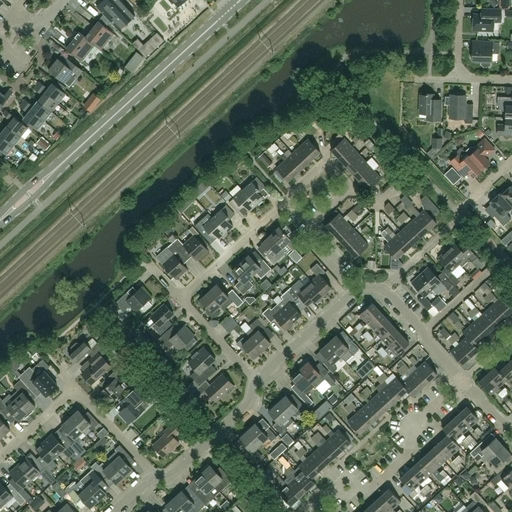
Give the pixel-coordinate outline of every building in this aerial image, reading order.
[(120,0),(104,0),(97,7),(119,31),(135,17),(126,7),(120,0)] [(482,15),(474,15),(473,30),(493,31),(494,22),(501,22),(501,10),(482,9),(482,15)] [(99,21),(86,37),(85,38),(95,45),(101,50),(114,34),(99,21)] [(95,45),(85,38),(86,37),(79,32),(66,49),(82,61),(95,45)] [(144,46),(138,40),(133,44),(146,58),(164,41),(158,33),(144,46)] [(492,53),(499,54),(499,43),(473,42),(472,53),(471,55),(470,58),(472,59),(472,61),(481,61),(481,65),(484,67),(488,68),(491,65),(491,61),(492,61),(492,53)] [(62,54),(58,59),(49,70),(65,83),(72,75),(76,79),(83,71),(62,54)] [(37,86),(59,103),(66,94),(53,83),(48,89),(40,82),(37,86)] [(52,112),(59,103),(37,86),(34,89),(43,96),(38,101),(52,112)] [(0,107),(13,92),(9,89),(4,96),(0,92),(0,107)] [(450,105),(449,118),(465,119),(465,123),(472,123),(473,104),(466,104),(466,95),(463,95),(463,94),(462,93),(456,93),(455,94),(455,95),(450,95),(450,97),(445,97),(445,105),(450,105)] [(94,94),(85,106),(91,111),(100,99),(94,94)] [(434,94),(426,94),(426,95),(420,95),(420,114),(427,114),(427,120),(440,120),(441,100),(433,100),(434,94)] [(505,117),(511,117),(511,105),(511,97),(498,97),(497,106),(499,106),(498,110),(506,110),(505,117)] [(45,121),(52,112),(38,101),(34,107),(25,100),(23,103),(45,121)] [(38,130),(45,121),(23,103),(20,106),(28,113),(24,119),(38,130)] [(7,126),(21,137),(28,128),(7,110),(4,114),(12,120),(7,126)] [(511,117),(505,117),(505,125),(498,124),(498,136),(503,136),(506,140),(510,136),(511,136),(511,117)] [(0,134),(14,146),(21,137),(7,126),(3,131),(0,129),(0,134)] [(287,132),(292,137),(295,134),(291,129),(287,132)] [(288,140),(292,137),(287,132),(283,135),(288,140)] [(0,149),(7,155),(14,146),(0,134),(0,149)] [(360,139),(357,135),(352,140),(356,143),(360,139)] [(339,158),(352,146),(344,138),(331,150),(339,158)] [(300,146),(312,159),(320,152),(308,139),(300,146)] [(469,156),(481,170),(490,162),(486,158),(495,150),(485,139),(474,148),(470,148),(466,152),(469,156)] [(275,143),(271,146),(276,151),(279,148),(275,143)] [(272,155),(276,151),(271,146),(268,150),(272,155)] [(312,159),(300,146),(292,154),(304,167),(312,159)] [(339,158),(346,166),(359,154),(352,146),(339,158)] [(469,173),(473,178),(481,170),(469,156),(466,152),(461,147),(457,151),(458,155),(450,162),(464,177),(469,173)] [(258,157),(267,168),(272,163),(262,153),(258,157)] [(304,167),(292,154),(284,161),(296,174),(304,167)] [(353,174),(366,162),(359,154),(346,166),(353,174)] [(296,174),(284,161),(276,168),(288,181),(296,174)] [(353,174),(361,182),(374,170),(366,162),(353,174)] [(374,170),(361,182),(368,190),(381,178),(374,170)] [(461,177),(456,172),(449,179),(454,184),(461,177)] [(243,190),(256,205),(264,198),(258,193),(265,187),(256,177),(243,190)] [(205,179),(199,185),(204,190),(210,185),(205,179)] [(501,195),(511,208),(511,207),(511,187),(510,186),(501,195)] [(256,205),(243,190),(229,202),(238,212),(244,206),(249,211),(256,205)] [(503,226),(511,219),(506,213),(511,208),(501,195),(500,193),(490,202),(499,212),(494,216),(503,226)] [(417,217),(428,230),(437,222),(432,217),(440,210),(426,195),(421,200),(424,210),(417,217)] [(361,202),(347,215),(350,218),(355,214),(364,206),(361,202)] [(212,218),(226,233),(233,226),(228,221),(235,215),(226,205),(212,218)] [(417,210),(412,205),(409,209),(413,213),(417,210)] [(404,212),(400,216),(405,221),(409,217),(404,212)] [(326,225),(333,233),(346,221),(339,213),(326,225)] [(355,214),(350,218),(353,222),(358,217),(355,214)] [(405,221),(400,216),(397,219),(401,224),(405,221)] [(409,224),(420,237),(428,230),(417,217),(409,224)] [(226,233),(212,218),(199,230),(207,240),(214,234),(219,239),(226,233)] [(341,241),(354,229),(346,221),(333,233),(341,241)] [(301,242),(284,223),(271,235),(282,248),(287,243),(293,250),(301,242)] [(401,232),(412,245),(420,237),(409,224),(401,232)] [(361,231),(365,234),(370,229),(366,226),(361,231)] [(388,227),(384,230),(389,235),(393,232),(388,227)] [(341,241),(348,249),(361,237),(354,229),(341,241)] [(365,234),(368,238),(373,233),(370,229),(365,234)] [(396,259),(404,252),(393,239),(389,235),(384,230),(381,233),(389,242),(384,246),(396,259)] [(393,239),(404,252),(412,245),(401,232),(393,239)] [(271,235),(262,243),(262,244),(270,252),(266,256),(274,265),(278,261),(277,260),(286,252),(282,248),(271,235)] [(172,243),(182,253),(187,249),(197,259),(207,250),(194,236),(184,245),(178,238),(172,243)] [(361,237),(348,249),(355,258),(369,246),(364,241),(361,237)] [(177,258),(182,253),(172,243),(167,248),(173,255),(163,264),(176,278),(187,269),(177,258)] [(477,257),(465,244),(460,248),(455,243),(446,250),(459,265),(462,267),(468,262),(471,262),(477,257)] [(459,265),(446,250),(438,258),(446,267),(441,271),(449,279),(454,275),(451,272),(459,265)] [(249,255),(241,263),(252,276),(256,273),(261,278),(271,269),(263,260),(258,265),(249,255)] [(253,285),(250,282),(249,280),(252,276),(241,263),(232,271),(241,280),(235,286),(243,294),(253,285)] [(317,276),(311,281),(323,295),(332,287),(322,276),(326,272),(317,263),(311,269),(317,276)] [(450,291),(455,286),(445,275),(440,280),(428,267),(420,275),(433,290),(441,282),(450,291)] [(423,295),(418,300),(428,311),(433,306),(425,297),(433,290),(420,275),(411,282),(423,295)] [(318,303),(324,297),(323,295),(311,281),(305,287),(299,280),(290,288),(299,297),(307,306),(313,300),(315,302),(316,302),(318,303)] [(217,284),(209,292),(221,305),(224,308),(232,301),(238,307),(244,302),(232,289),(227,295),(217,284)] [(455,286),(450,291),(455,297),(460,292),(455,286)] [(152,305),(148,300),(151,298),(141,288),(129,298),(125,294),(115,303),(123,312),(131,306),(136,311),(140,307),(144,312),(152,305)] [(283,299),(277,304),(294,322),(302,315),(292,304),(299,297),(290,288),(281,297),(283,299)] [(201,299),(201,300),(200,301),(199,303),(202,306),(204,306),(206,305),(210,310),(207,312),(213,318),(219,312),(216,309),(221,305),(209,292),(201,299)] [(491,292),(487,295),(492,300),(495,297),(491,292)] [(488,303),(492,300),(487,295),(484,298),(488,303)] [(511,305),(503,296),(495,303),(506,316),(511,310),(511,305)] [(439,312),(447,305),(439,297),(432,303),(439,312)] [(411,307),(415,311),(421,306),(418,302),(411,307)] [(118,310),(112,303),(106,308),(115,318),(119,315),(116,312),(118,310)] [(359,315),(367,323),(380,311),(372,303),(359,315)] [(499,323),(506,316),(495,303),(487,310),(499,323)] [(151,317),(143,323),(148,329),(152,325),(160,335),(166,330),(161,326),(168,319),(174,314),(164,304),(151,317)] [(285,330),(294,322),(277,304),(271,310),(269,307),(263,313),(271,323),(275,319),(285,330)] [(476,315),(491,331),(499,323),(487,310),(482,314),(475,307),(471,310),(476,315)] [(491,331),(476,315),(471,310),(468,313),(475,321),(470,325),(482,338),(491,331)] [(367,323),(374,331),(387,319),(380,311),(367,323)] [(225,329),(235,320),(231,315),(221,324),(225,329)] [(251,338),(262,351),(271,343),(261,333),(266,328),(257,319),(248,327),(250,329),(246,333),(251,338)] [(381,339),(394,327),(387,319),(374,331),(381,339)] [(229,334),(234,329),(238,334),(243,329),(239,325),(235,320),(225,329),(229,334)] [(459,321),(456,324),(460,329),(464,326),(459,321)] [(355,327),(359,331),(363,327),(360,323),(355,327)] [(462,332),(467,337),(474,345),(475,345),(482,338),(470,325),(462,332)] [(193,337),(194,336),(184,326),(170,339),(165,333),(157,340),(167,350),(174,344),(179,350),(184,345),(188,349),(197,341),(193,337)] [(381,339),(389,347),(402,335),(394,327),(381,339)] [(362,336),(366,339),(371,334),(367,331),(362,336)] [(452,336),(456,341),(460,338),(455,333),(452,336)] [(71,349),(73,350),(69,354),(77,362),(88,352),(92,357),(111,339),(107,334),(97,344),(92,339),(87,344),(83,340),(79,344),(78,343),(76,343),(71,347),(71,349)] [(374,338),(371,334),(366,339),(369,343),(374,338)] [(328,343),(341,357),(346,362),(359,350),(354,346),(349,340),(344,344),(337,335),(328,343)] [(402,335),(389,347),(396,355),(409,343),(402,335)] [(470,357),(459,344),(456,341),(452,336),(448,339),(455,347),(451,351),(463,364),(470,357)] [(459,344),(470,357),(479,349),(475,345),(474,345),(467,337),(459,344)] [(251,338),(246,341),(243,338),(237,344),(242,350),(245,348),(254,358),(262,351),(251,338)] [(341,357),(328,343),(320,351),(328,359),(323,363),(333,373),(337,369),(333,364),(341,357)] [(204,370),(216,360),(204,347),(193,358),(193,359),(189,363),(196,371),(191,376),(199,386),(210,376),(204,370)] [(385,351),(382,347),(377,352),(380,355),(385,351)] [(389,354),(385,351),(380,355),(384,359),(389,354)] [(111,367),(105,361),(98,352),(89,360),(93,364),(82,374),(91,384),(111,367)] [(414,365),(417,362),(413,357),(409,360),(414,365)] [(323,377),(320,374),(308,361),(299,370),(311,382),(311,383),(314,386),(316,388),(325,380),(331,386),(335,382),(327,373),(323,377)] [(417,369),(429,381),(437,374),(425,361),(417,369)] [(406,372),(409,369),(405,364),(401,367),(406,372)] [(507,380),(506,381),(511,385),(511,383),(511,370),(507,364),(499,371),(499,372),(507,380)] [(116,378),(124,371),(120,366),(105,380),(109,384),(102,391),(111,402),(125,389),(116,378)] [(21,379),(30,389),(31,390),(37,385),(46,396),(57,386),(44,371),(38,376),(30,367),(19,377),(21,379)] [(401,367),(398,370),(402,375),(406,372),(401,367)] [(487,375),(499,388),(506,381),(507,380),(499,372),(499,371),(495,367),(487,375)] [(409,376),(421,389),(429,381),(417,369),(409,376)] [(314,386),(311,383),(311,382),(299,370),(291,378),(302,390),(297,394),(309,407),(313,402),(306,394),(314,386)] [(380,376),(385,381),(388,377),(384,373),(380,376)] [(226,392),(228,394),(234,389),(233,388),(234,386),(223,374),(205,390),(216,402),(226,392)] [(499,388),(487,375),(479,382),(491,395),(499,388)] [(380,392),(392,405),(400,397),(388,384),(380,376),(376,379),(381,384),(376,388),(380,392)] [(408,390),(413,396),(421,389),(409,376),(402,383),(401,383),(408,390)] [(388,384),(400,397),(408,390),(401,383),(402,383),(396,377),(388,384)] [(35,406),(24,393),(29,389),(30,389),(21,379),(14,386),(17,390),(16,391),(11,396),(15,399),(29,415),(33,411),(32,409),(35,406)] [(126,407),(120,413),(129,423),(149,405),(143,399),(153,391),(143,380),(126,396),(121,401),(126,407)] [(193,402),(204,392),(199,386),(188,397),(193,402)] [(368,387),(364,390),(369,395),(372,392),(368,387)] [(501,391),(506,395),(510,392),(505,387),(501,391)] [(364,390),(361,394),(365,399),(369,395),(364,390)] [(506,395),(501,391),(498,394),(502,399),(506,395)] [(392,405),(380,392),(372,399),(384,412),(392,405)] [(286,395),(277,403),(290,417),(295,412),(298,415),(301,412),(304,415),(309,411),(300,401),(295,405),(286,395)] [(0,409),(5,415),(10,410),(19,421),(23,417),(24,419),(29,415),(15,399),(10,404),(5,398),(3,400),(0,397),(0,409)] [(364,406),(376,419),(384,412),(372,399),(364,406)] [(352,402),(348,405),(353,410),(356,407),(352,402)] [(277,403),(268,411),(274,417),(277,421),(273,425),(282,436),(287,431),(285,429),(294,421),(290,417),(277,403)] [(348,405),(345,408),(349,413),(353,410),(348,405)] [(356,414),(368,427),(376,419),(364,406),(356,414)] [(459,414),(470,427),(479,419),(467,406),(459,414)] [(0,436),(1,437),(10,429),(1,420),(5,416),(5,415),(0,409),(0,436)] [(318,409),(314,413),(319,419),(323,415),(318,409)] [(70,417),(83,432),(88,427),(91,431),(99,424),(90,414),(86,418),(78,410),(70,417)] [(348,421),(360,434),(368,427),(356,414),(348,421)] [(451,421),(463,434),(470,427),(459,414),(451,421)] [(68,416),(61,422),(63,424),(62,425),(62,426),(70,434),(65,438),(68,442),(77,451),(78,452),(82,457),(87,452),(79,443),(82,440),(78,436),(83,432),(70,417),(69,418),(68,416)] [(443,429),(448,435),(455,442),(455,441),(463,434),(451,421),(443,429)] [(174,437),(180,431),(173,423),(164,431),(167,434),(153,446),(163,456),(172,448),(173,449),(179,443),(174,437)] [(247,431),(260,445),(265,440),(269,444),(277,437),(268,428),(264,432),(255,423),(247,431)] [(331,437),(343,450),(351,442),(339,429),(334,433),(326,425),(323,428),(331,437)] [(482,433),(477,427),(474,430),(474,431),(479,436),(482,433)] [(260,445),(247,431),(239,438),(247,447),(242,452),(251,461),(259,453),(255,449),(260,445)] [(318,432),(315,435),(319,440),(323,437),(318,432)] [(77,451),(68,442),(64,446),(52,434),(44,441),(57,456),(62,452),(68,458),(77,451)] [(315,435),(311,439),(316,444),(319,440),(315,435)] [(440,442),(452,455),(460,447),(455,441),(455,442),(448,435),(440,442)] [(470,435),(466,438),(471,443),(474,440),(470,435)] [(323,444),(335,457),(343,450),(331,437),(323,444)] [(466,438),(462,442),(467,447),(471,443),(466,438)] [(489,459),(503,446),(496,438),(488,445),(484,441),(470,453),(474,457),(478,453),(482,457),(485,454),(489,459)] [(57,456),(44,441),(36,449),(47,461),(43,466),(49,472),(51,474),(56,470),(53,468),(57,465),(53,460),(57,456)] [(432,449),(444,462),(452,455),(440,442),(432,449)] [(315,451),(327,464),(335,457),(323,444),(315,451)] [(112,463),(125,477),(125,476),(127,477),(132,472),(132,470),(133,469),(125,460),(130,456),(120,445),(115,449),(116,451),(108,459),(111,463),(112,463)] [(259,450),(266,463),(272,459),(265,446),(259,450)] [(497,474),(500,472),(507,466),(503,461),(511,454),(503,446),(489,459),(493,463),(490,466),(497,474)] [(299,450),(303,455),(307,452),(303,447),(299,450)] [(432,449),(424,456),(436,469),(444,462),(432,449)] [(299,450),(295,453),(300,458),(303,455),(299,450)] [(307,459),(319,472),(327,464),(315,451),(307,459)] [(459,455),(456,458),(460,463),(464,460),(459,455)] [(416,464),(428,477),(432,473),(440,482),(444,478),(439,473),(436,469),(424,456),(416,464)] [(18,465),(32,480),(40,473),(44,477),(49,472),(43,466),(35,457),(31,462),(27,457),(18,465)] [(452,462),(457,467),(460,463),(456,458),(452,462)] [(76,466),(83,471),(89,465),(82,459),(76,466)] [(311,479),(319,472),(307,459),(299,466),(299,467),(303,471),(303,470),(311,479)] [(116,484),(125,477),(112,463),(111,463),(107,467),(103,463),(99,466),(96,462),(91,467),(93,469),(103,480),(108,475),(116,484)] [(210,465),(209,466),(208,464),(202,470),(203,471),(202,472),(220,492),(232,480),(223,470),(218,474),(210,465)] [(408,471),(420,484),(428,477),(416,464),(408,471)] [(32,480),(18,465),(9,473),(13,477),(9,482),(16,490),(18,492),(23,488),(32,480)] [(303,471),(299,467),(295,471),(291,466),(287,469),(307,491),(315,483),(311,479),(303,470),(303,471)] [(80,480),(99,501),(107,493),(106,492),(110,488),(103,480),(93,469),(80,480)] [(287,485),(299,498),(307,491),(287,469),(283,472),(291,481),(287,485)] [(509,487),(511,484),(511,469),(504,477),(500,472),(497,474),(498,474),(491,481),(495,485),(497,484),(504,492),(509,487)] [(439,473),(444,478),(448,475),(443,470),(439,473)] [(412,491),(420,484),(408,471),(400,478),(405,484),(412,491)] [(206,505),(220,492),(202,472),(201,474),(198,473),(195,476),(195,479),(194,480),(202,489),(197,493),(196,494),(206,505)] [(275,488),(291,505),(299,498),(287,485),(279,476),(275,480),(280,484),(275,488)] [(50,478),(41,480),(43,490),(52,488),(50,478)] [(69,485),(65,489),(68,493),(77,503),(81,498),(87,505),(90,508),(99,501),(80,480),(76,484),(74,481),(69,485)] [(0,498),(5,504),(13,497),(21,505),(26,500),(18,492),(16,490),(11,494),(0,482),(0,498)] [(405,484),(401,488),(408,495),(412,491),(405,484)] [(427,484),(424,488),(428,492),(432,489),(427,484)] [(381,496),(393,509),(401,502),(389,488),(381,496)] [(420,491),(425,496),(428,492),(424,488),(420,491)] [(197,511),(206,505),(196,494),(190,499),(182,490),(174,498),(186,511),(197,511)] [(487,503),(478,493),(475,491),(470,496),(474,500),(466,508),(470,511),(484,511),(481,508),(487,503)] [(64,506),(59,510),(60,511),(76,511),(72,508),(78,503),(77,503),(68,493),(59,501),(64,506)] [(373,503),(380,511),(389,511),(393,509),(381,496),(373,503)] [(186,511),(174,498),(166,506),(171,511),(186,511)] [(494,511),(498,511),(501,510),(494,501),(493,501),(488,505),(494,511)] [(365,511),(366,511),(380,511),(373,503),(365,511)]
